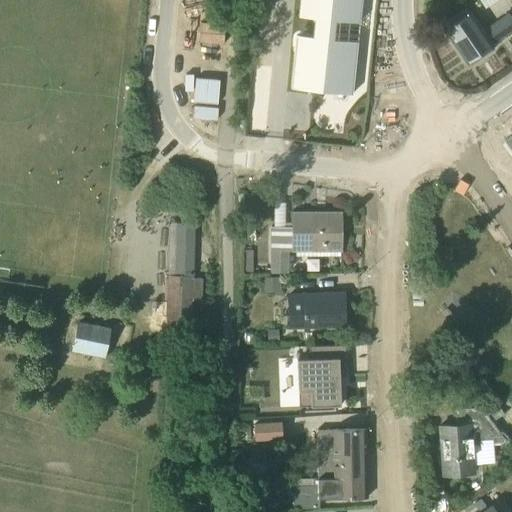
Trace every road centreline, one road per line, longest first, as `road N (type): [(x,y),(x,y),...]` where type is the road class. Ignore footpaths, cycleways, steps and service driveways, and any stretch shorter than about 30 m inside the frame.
road 1 (unclassified): [(164,0),(158,72),(166,120),(179,136),(222,157),(392,181)]
road 2 (residential): [(396,511),(388,403),(392,181)]
road 3 (residential): [(399,0),(410,67),(454,131)]
